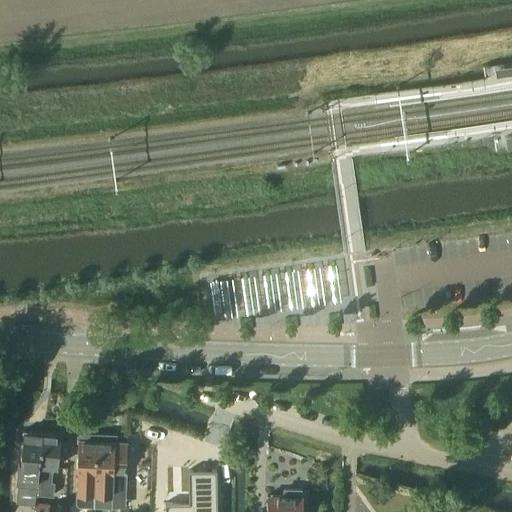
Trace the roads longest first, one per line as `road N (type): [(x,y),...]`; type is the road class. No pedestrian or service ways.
road 1 (tertiary): [(0,341),(209,356),(393,354)]
road 2 (residential): [(408,452),(232,407)]
